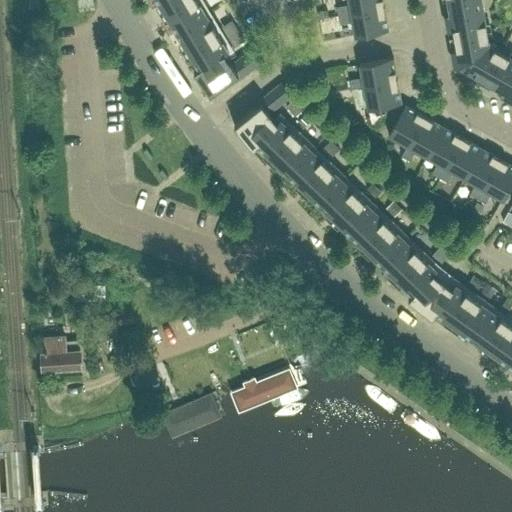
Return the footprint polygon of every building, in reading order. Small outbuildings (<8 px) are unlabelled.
[(156,0),(198,68),(192,71),(193,72),(208,94),(232,77),(234,80),(263,60),(253,47),(231,62),(229,60),(225,64),(220,56),(228,51),(197,0),(156,0)] [(387,29),(382,0),(347,0),(348,3),(336,6),(339,23),(351,21),(353,34),(387,29)] [(511,56),(488,44),(480,0),(446,0),(449,13),(443,14),(446,30),(447,29),(450,49),(451,58),(456,57),(458,65),(502,90),(500,95),(511,101),(511,56)] [(237,29),(226,35),(233,45),(243,39),(237,29)] [(511,164),(400,101),(392,57),(358,63),(361,77),(348,79),(350,88),(362,86),(366,107),(382,104),(384,114),(383,115),(394,121),(387,133),(406,144),(400,155),(409,160),(415,149),(436,161),(430,172),(446,181),(452,170),(474,183),(468,193),(484,202),(490,192),(501,198),(511,179),(511,164)] [(290,94),(280,82),(264,95),(274,108),(290,94)] [(262,104),(261,102),(233,125),(251,147),(252,148),(256,143),(412,293),(407,297),(408,298),(431,316),(435,311),(511,366),(511,324),(449,279),(436,269),(279,118),(277,120),(268,112),(270,111),(264,103),(262,104)] [(282,307),(271,322),(282,330),(293,315),(282,307)] [(293,315),(282,330),(294,339),(306,324),(293,315)] [(65,349),(64,334),(43,336),(44,347),(44,350),(40,350),(41,369),(80,367),(79,348),(65,349)] [(298,385),(289,365),(230,390),(238,410),(298,385)] [(218,394),(163,414),(172,437),(226,416),(218,394)]
